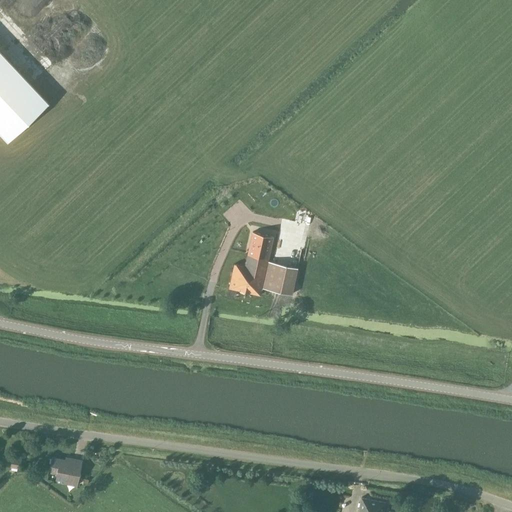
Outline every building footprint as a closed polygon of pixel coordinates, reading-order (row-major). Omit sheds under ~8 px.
[(0,48),(0,129),(8,138),(49,100),(0,48)] [(261,288),(291,294),(297,267),(267,261),(273,237),(253,232),(245,265),(243,265),(243,266),(235,264),(229,288),(259,295),(261,288)] [(52,457),(49,472),(71,477),(69,485),(76,486),(81,460),(65,457),(65,459),(52,457)] [(19,468),(21,459),(13,458),(11,467),(19,468)] [(383,511),(385,502),(361,497),(358,511),(383,511)]
